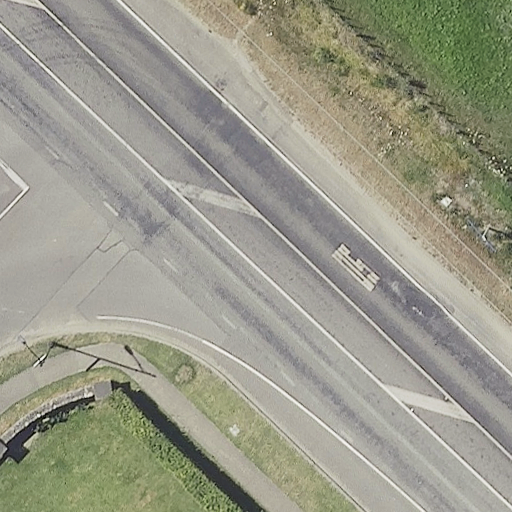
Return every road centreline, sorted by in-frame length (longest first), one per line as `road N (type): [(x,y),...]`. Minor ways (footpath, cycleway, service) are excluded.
road 1 (secondary): [(110,87),(511,474)]
road 2 (residential): [(110,87),(0,212)]
road 3 (secondary): [(18,0),(110,87)]
